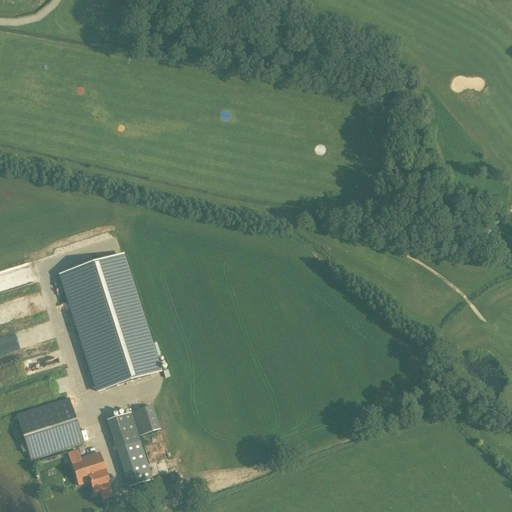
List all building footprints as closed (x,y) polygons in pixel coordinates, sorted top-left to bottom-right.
[(122,257),(61,276),(97,393),(158,374),(122,257)] [(83,444),(68,398),(15,415),(30,461),(83,444)] [(160,430),(152,406),(131,413),(139,437),(160,430)] [(107,421),(117,449),(140,441),(130,413),(107,421)] [(156,447),(145,451),(150,464),(160,460),(156,447)] [(79,485),(90,482),(93,481),(91,474),(104,469),(99,454),(71,463),(79,485)] [(93,481),(90,482),(94,494),(110,489),(104,469),(91,474),(93,481)] [(167,475),(145,483),(152,503),(175,495),(167,475)] [(136,495),(136,493),(128,495),(131,506),(147,501),(144,492),(136,495)]
